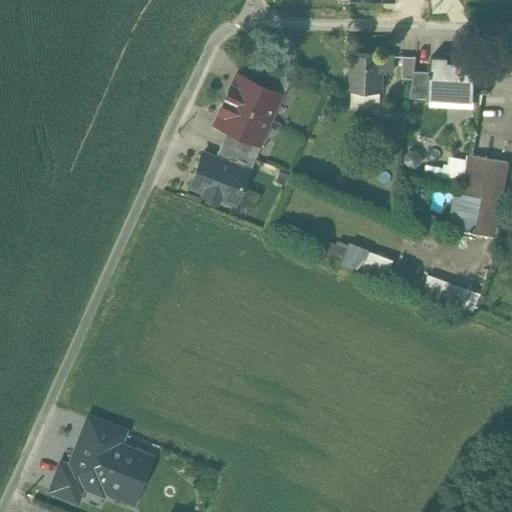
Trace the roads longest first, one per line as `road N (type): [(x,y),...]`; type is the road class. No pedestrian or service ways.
road 1 (residential): [(258,23),(238,23),(211,41),(0,505)]
road 2 (residential): [(511,30),(258,23)]
